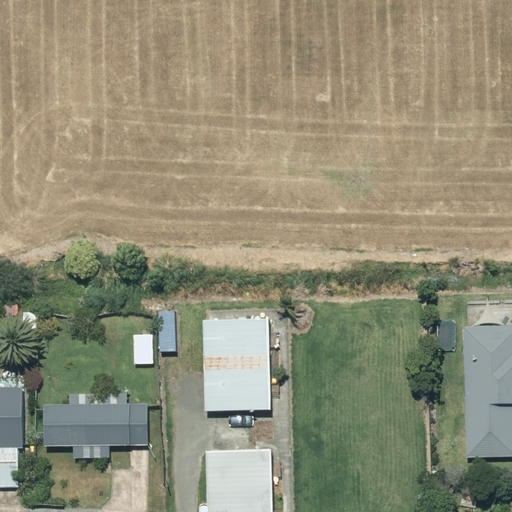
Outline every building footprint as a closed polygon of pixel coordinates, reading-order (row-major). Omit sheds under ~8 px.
[(37,312),(24,312),(24,331),(37,331),(37,312)] [(179,313),(162,313),(162,355),(179,356),(179,313)] [(205,321),(207,411),(273,409),(271,320),(205,321)] [(511,326),(466,327),(470,456),(511,455),(511,326)] [(153,335),(134,335),(135,363),(154,363),(153,335)] [(24,388),(0,388),(0,448),(24,448),(24,388)] [(111,446),(150,445),(149,405),(47,405),(48,447),(75,446),(75,458),(111,457),(111,446)] [(209,451),(210,511),(276,511),(275,450),(209,451)]
